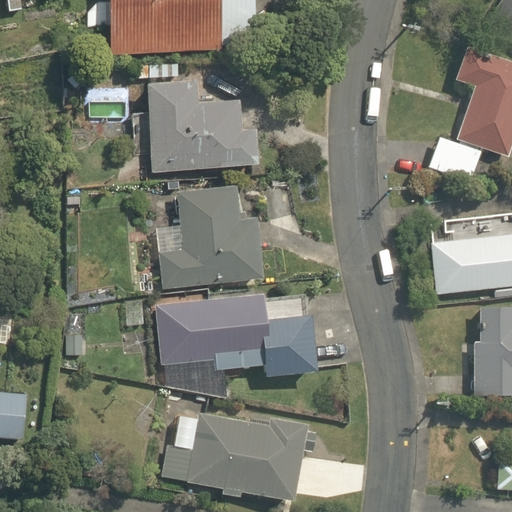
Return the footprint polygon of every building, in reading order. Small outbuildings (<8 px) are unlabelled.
[(4,0),(6,12),(19,11),(17,0),(4,0)] [(106,0),(109,57),(255,50),(252,0),(106,0)] [(511,0),(498,0),(481,27),(511,46),(511,0)] [(85,11),(85,26),(106,25),(105,2),(93,3),(85,11)] [(452,138),(503,157),(511,132),(511,63),(463,46),(451,80),(470,87),(452,138)] [(156,79),(178,77),(178,65),(155,67),(156,79)] [(125,82),(146,79),(145,66),(124,68),(125,82)] [(143,84),(150,173),(255,164),(252,129),(239,130),(236,100),(194,103),(192,80),(143,84)] [(478,152),(464,147),(437,137),(426,167),(463,180),(467,182),(478,152)] [(154,228),(161,289),(260,278),(253,217),(237,219),(233,185),(174,192),(178,225),(154,228)] [(511,232),(426,243),(432,294),(511,284),(511,232)] [(511,287),(491,289),(492,298),(511,295),(511,287)] [(258,293),(152,305),(158,366),(204,361),(204,369),(212,368),(212,370),(260,365),(261,376),(311,370),(305,313),(302,314),(300,294),(259,298),(258,293)] [(469,343),(470,396),(511,394),(511,306),(475,308),(476,343),(469,343)] [(63,348),(77,346),(76,338),(63,340),(63,348)] [(0,437),(18,440),(22,396),(0,393),(0,437)] [(264,425),(195,413),(189,448),(164,444),(158,475),(182,480),(181,481),(219,488),(219,493),(236,496),(237,491),(289,501),(299,444),(310,446),(313,429),(301,427),(302,424),(265,418),(264,425)] [(496,489),(511,489),(511,433),(510,433),(508,460),(497,459),(496,489)]
